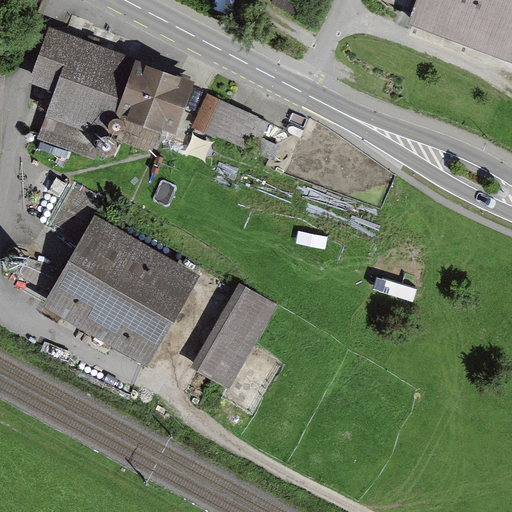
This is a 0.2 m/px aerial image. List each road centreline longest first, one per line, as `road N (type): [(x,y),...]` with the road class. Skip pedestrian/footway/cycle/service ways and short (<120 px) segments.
road 1 (tertiary): [(125,0),(511,200)]
road 2 (track): [(136,378),(226,441),(361,511)]
